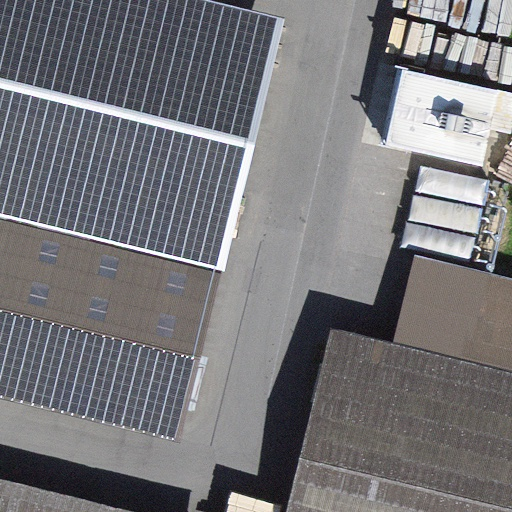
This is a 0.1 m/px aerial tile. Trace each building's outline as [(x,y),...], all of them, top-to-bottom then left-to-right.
[(285,7),(254,0),(0,0),(0,203),(223,256),(285,7)] [(394,151),(491,155),(492,129),(511,130),(511,81),(398,77),(394,151)] [(223,256),(0,203),(0,387),(183,433),(223,256)] [(511,511),(511,270),(482,263),(463,346),(334,317),(285,511),(511,511)] [(184,511),(0,467),(0,511),(184,511)]
